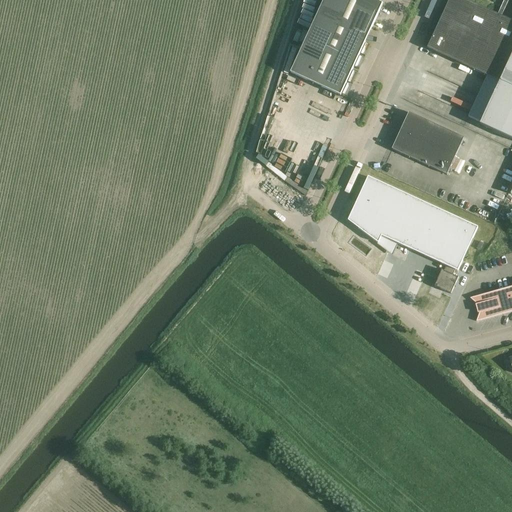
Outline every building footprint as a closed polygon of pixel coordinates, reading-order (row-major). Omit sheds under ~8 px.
[(383,5),(374,1),(372,0),(324,0),(291,74),(341,97),(383,5)] [(449,0),(427,49),(473,70),(489,77),(500,82),(511,56),(511,21),(501,17),(508,0),(504,0),(498,15),(464,0),(449,0)] [(511,56),(500,82),(489,77),(472,115),(469,115),(468,117),(481,123),(480,125),(511,140),(511,56)] [(447,175),(464,138),(409,113),(392,150),(447,175)] [(471,155),(464,166),(468,168),(474,157),(471,155)] [(451,295),(455,286),(458,278),(456,277),(478,228),(368,178),(348,221),(388,251),(393,242),(446,267),(444,272),(442,271),(435,287),(451,295)] [(511,287),(470,299),(477,305),(480,313),(476,322),(511,312),(511,287)]
